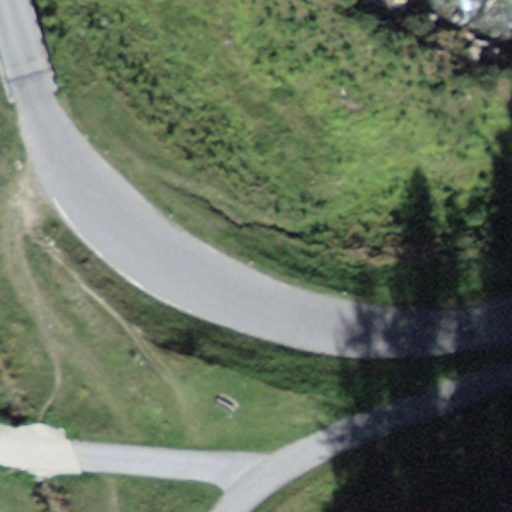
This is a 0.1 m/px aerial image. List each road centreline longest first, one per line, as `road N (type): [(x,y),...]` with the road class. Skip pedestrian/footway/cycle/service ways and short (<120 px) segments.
road 1 (tertiary): [(9,0),(55,150),(115,217),(186,261),(351,314),(420,323),(511,319)]
road 2 (residential): [(511,349),(399,400),(229,511)]
